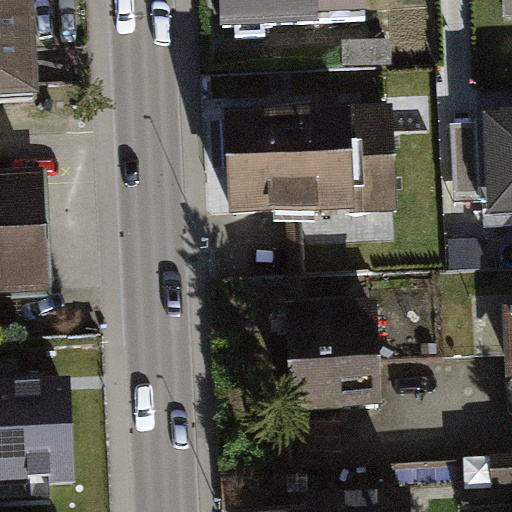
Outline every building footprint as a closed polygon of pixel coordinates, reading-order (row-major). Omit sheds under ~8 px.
[(339,0),(224,0),(226,30),(341,23),(339,0)] [(0,4),(0,99),(39,98),(36,3),(0,4)] [(485,205),(486,224),(511,222),(511,125),(481,126),(485,205)] [(485,205),(481,126),(454,128),(457,206),(485,205)] [(230,133),(233,222),(398,216),(395,128),(230,133)] [(38,184),(0,185),(0,292),(43,291),(38,184)] [(290,327),(291,412),(396,411),(395,325),(290,327)] [(73,391),(0,394),(0,494),(77,491),(75,432),(73,391)]
